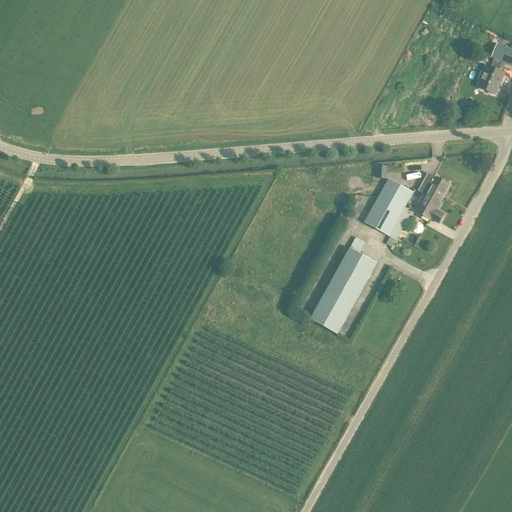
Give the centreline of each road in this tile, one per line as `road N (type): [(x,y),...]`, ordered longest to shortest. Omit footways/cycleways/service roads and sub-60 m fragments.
road 1 (unclassified): [(510,130),(95,161),(0,146)]
road 2 (unclassified): [(305,511),(497,169),(510,130)]
